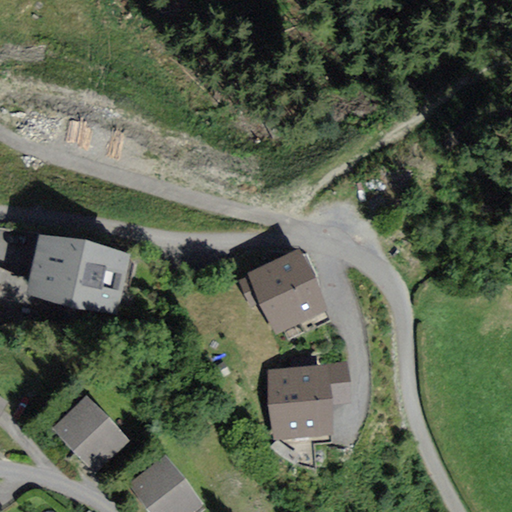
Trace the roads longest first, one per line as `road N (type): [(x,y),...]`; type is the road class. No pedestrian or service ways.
road 1 (residential): [(460,511),(421,431),(402,309),(385,277),(322,236),(83,167),(0,130)]
road 2 (residential): [(0,468),(34,475),(111,511)]
